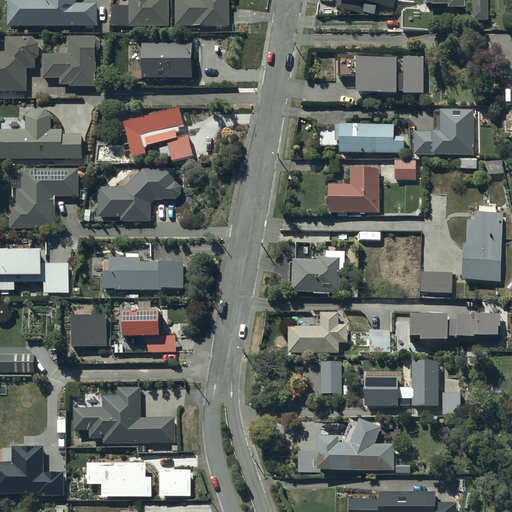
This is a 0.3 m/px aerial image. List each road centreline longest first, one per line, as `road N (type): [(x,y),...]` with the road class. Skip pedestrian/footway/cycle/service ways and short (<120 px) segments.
road 1 (residential): [(226,367),(289,0)]
road 2 (residential): [(226,367),(263,511)]
road 3 (residential): [(230,511),(211,432),(226,367)]
